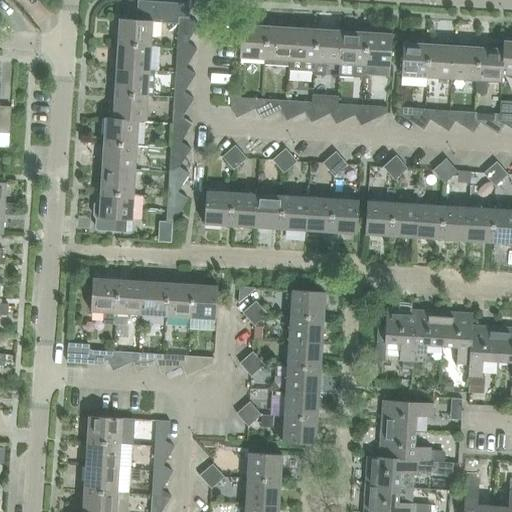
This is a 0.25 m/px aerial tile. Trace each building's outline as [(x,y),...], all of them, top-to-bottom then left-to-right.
[(119,18),(118,44),(151,46),(152,20),(179,22),(179,16),(188,17),(189,18),(190,4),(138,1),(138,19),(119,18)] [(179,16),(179,22),(177,47),(183,48),(187,42),(199,24),(189,18),(188,17),(179,16)] [(240,56),(265,58),(267,26),(242,24),(240,56)] [(265,66),(290,68),(292,27),(267,26),(265,58),(265,66)] [(290,72),(314,73),(317,29),(292,27),(290,68),(290,72)] [(326,62),(340,63),(342,31),(317,29),(314,73),(314,77),(325,78),(326,62)] [(342,31),(340,63),(353,64),(352,78),(364,78),(365,64),(367,32),(342,31)] [(392,34),(367,32),(365,64),(390,66),(392,34)] [(511,41),(504,41),(504,43),(503,49),(504,49),(502,73),(511,73),(511,41)] [(177,47),(176,72),(182,72),(186,67),(197,48),(187,42),(183,48),(177,47)] [(402,75),(401,85),(427,86),(427,77),(429,44),(404,43),(402,75)] [(477,80),(476,94),(487,94),(488,80),(502,81),(502,73),(504,49),(503,49),(504,43),(491,43),(488,46),(488,48),(479,47),(477,80)] [(118,44),(116,68),(149,70),(151,46),(118,44)] [(427,77),(452,78),(454,46),(429,44),(427,77)] [(452,78),(477,80),(479,47),(454,46),(452,78)] [(176,72),(174,97),(181,97),(184,92),(196,73),(186,67),(182,72),(176,72)] [(115,93),(147,95),(153,95),(155,71),(149,70),(116,68),(115,93)] [(174,97),(172,122),(179,122),(182,116),(194,98),(184,92),(181,97),(174,97)] [(115,93),(113,118),(138,119),(138,120),(146,120),(147,95),(115,93)] [(236,117),(256,107),(263,104),(263,99),(232,97),(232,108),(236,117)] [(261,119),(281,109),(287,106),(288,100),(263,99),(263,104),(256,107),(261,119)] [(286,120),(306,111),(312,108),(313,102),(288,100),(287,106),(281,109),(286,120)] [(311,122),(331,112),(337,109),(337,103),(313,102),(312,108),(306,111),(311,122)] [(336,124),(355,114),(362,111),(362,105),(337,103),(337,109),(331,112),(336,124)] [(0,132),(9,133),(11,106),(0,105),(0,132)] [(362,111),(355,114),(361,125),(387,112),(388,106),(362,105),(362,111)] [(424,129),(430,119),(425,116),(425,109),(399,107),(399,114),(424,129)] [(449,131),(455,121),(449,117),(450,111),(425,109),(425,116),(430,119),(449,131)] [(473,132),(480,122),(474,118),(475,112),(450,111),(449,117),(455,121),(473,132)] [(499,134),(505,124),(499,120),(499,114),(475,112),(474,118),(480,122),(499,134)] [(511,128),(511,114),(499,114),(499,120),(505,124),(511,128)] [(172,122),(171,146),(178,147),(181,142),(193,123),(182,116),(179,122),(172,122)] [(106,117),(104,142),(136,144),(138,120),(138,119),(113,118),(106,117)] [(104,142),(103,167),(134,169),(136,144),(104,142)] [(171,146),(169,171),(176,172),(179,167),(191,148),(181,142),(178,147),(171,146)] [(235,145),(221,156),(227,163),(240,152),(235,145)] [(286,147),(272,159),(278,165),(291,154),(286,147)] [(240,152),(227,163),(232,170),(246,158),(240,152)] [(335,152),(322,163),(327,170),(341,158),(335,152)] [(291,154),(278,165),(283,172),(297,161),(291,154)] [(396,156),(382,167),(388,174),(401,162),(396,156)] [(341,158),(327,170),(333,177),(346,165),(341,158)] [(448,159),(434,170),(440,177),(453,165),(448,159)] [(497,161),(483,172),(488,179),(502,167),(497,161)] [(401,162),(388,174),(393,180),(407,169),(401,162)] [(453,165),(440,177),(445,184),(458,172),(453,165)] [(103,167),(101,192),(133,194),(134,169),(103,167)] [(169,171),(168,196),(174,197),(178,191),(189,173),(179,167),(176,172),(169,171)] [(502,167),(488,179),(494,186),(507,174),(502,167)] [(0,182),(0,207),(4,208),(4,214),(14,215),(15,203),(4,202),(5,183),(0,182)] [(174,197),(168,196),(166,222),(172,222),(188,197),(178,191),(174,197)] [(205,224),(231,226),(233,193),(207,191),(205,224)] [(133,194),(101,192),(100,203),(98,203),(95,205),(94,217),(97,219),(117,221),(116,233),(130,234),(133,194)] [(231,226),(256,227),(258,195),(233,193),(231,226)] [(256,227),(281,229),(284,196),(258,195),(256,227)] [(281,229),(307,231),(309,198),(284,196),(281,229)] [(307,231),(332,232),(334,200),(309,198),(307,231)] [(334,200),(332,232),(358,234),(360,201),(334,200)] [(366,235),(392,236),(394,203),(368,201),(366,235)] [(392,236),(417,238),(419,204),(394,203),(392,236)] [(417,238),(442,239),(444,206),(419,204),(417,238)] [(442,239),(467,241),(469,207),(444,206),(442,239)] [(467,241),(492,243),(494,209),(469,207),(467,241)] [(492,243),(511,243),(511,210),(494,209),(492,243)] [(159,226),(158,245),(171,246),(172,227),(159,226)] [(93,279),(91,311),(103,312),(102,324),(116,325),(117,313),(119,280),(93,279)] [(117,313),(116,325),(127,325),(127,313),(141,314),(143,282),(119,280),(117,313)] [(141,314),(166,316),(168,283),(143,282),(141,314)] [(166,316),(190,317),(192,285),(168,283),(166,316)] [(192,285),(190,317),(216,319),(218,286),(192,285)] [(240,286),(238,303),(255,287),(240,286)] [(293,290),(291,316),(324,318),(326,292),(293,290)] [(243,313),(249,320),(262,308),(256,301),(243,313)] [(0,315),(8,316),(9,304),(0,303),(0,315)] [(262,308),(249,320),(255,326),(268,314),(262,308)] [(385,341),(385,343),(401,344),(400,361),(403,361),(402,369),(412,369),(413,362),(416,309),(387,308),(386,325),(385,341)] [(413,362),(412,369),(422,370),(423,362),(425,362),(426,346),(442,347),(444,311),(416,309),(413,362)] [(456,364),(468,365),(469,365),(472,325),(473,313),(444,311),(442,347),(457,348),(456,364)] [(291,316),(290,341),(323,343),(324,318),(291,316)] [(377,325),(376,340),(385,341),(386,325),(377,325)] [(483,361),(499,362),(501,326),(472,325),(469,365),(468,365),(468,377),(482,378),(483,361)] [(511,327),(501,326),(499,362),(511,362),(511,327)] [(290,341),(288,366),(321,368),(323,343),(290,341)] [(67,363),(88,364),(89,350),(89,346),(69,344),(67,363)] [(99,365),(107,361),(114,357),(114,351),(89,350),(88,364),(99,365)] [(112,371),(131,362),(138,359),(139,353),(114,351),(114,357),(107,361),(112,371)] [(240,364),(245,370),(259,358),(253,351),(245,358),(240,364)] [(136,373),(156,363),(163,361),(163,354),(139,353),(138,359),(131,362),(136,373)] [(162,374),(181,365),(188,361),(188,356),(163,354),(163,361),(156,363),(162,374)] [(188,361),(181,365),(186,376),(213,363),(214,357),(188,356),(188,361)] [(259,358),(245,370),(251,376),(264,364),(259,358)] [(288,366),(286,391),(320,393),(321,368),(288,366)] [(468,377),(467,392),(469,392),(483,393),(484,378),(482,378),(468,377)] [(440,382),(440,392),(452,392),(453,382),(440,382)] [(286,391),(285,417),(318,419),(320,393),(286,391)] [(451,398),(451,409),(461,409),(462,399),(451,398)] [(383,400),(381,428),(416,431),(417,416),(434,417),(434,403),(383,400)] [(236,414),(242,421),(255,408),(249,402),(236,414)] [(255,408),(242,421),(248,427),(261,415),(255,408)] [(90,416),(88,442),(121,444),(133,444),(133,431),(121,431),(122,418),(90,416)] [(318,419),(285,417),(283,443),(316,445),(318,419)] [(158,421),(156,445),(161,446),(164,440),(170,430),(171,422),(158,421)] [(381,428),(379,456),(419,459),(419,460),(431,461),(437,461),(444,461),(444,451),(431,450),(431,447),(415,446),(416,431),(381,428)] [(156,445),(155,470),(159,471),(163,465),(174,447),(164,440),(161,446),(156,445)] [(88,442),(87,466),(119,468),(121,444),(88,442)] [(250,453),(248,479),(281,481),(283,455),(250,453)] [(367,455),(365,485),(400,487),(401,472),(418,473),(418,472),(419,460),(419,459),(379,456),(367,455)] [(436,467),(437,461),(431,461),(419,460),(418,472),(430,472),(436,467)] [(155,470),(153,495),(158,495),(161,490),(173,471),(163,465),(159,471),(155,470)] [(212,465),(206,471),(218,484),(224,478),(212,465)] [(87,466),(85,490),(118,492),(119,468),(87,466)] [(206,471),(200,476),(212,490),(218,484),(206,471)] [(465,487),(463,511),(492,511),(493,505),(478,504),(478,488),(479,474),(466,474),(465,487)] [(248,479),(247,504),(279,506),(281,481),(248,479)] [(365,485),(363,511),(415,511),(416,504),(399,503),(400,487),(365,485)] [(492,511),(511,511),(511,489),(509,490),(508,506),(493,505),(492,511)] [(85,490),(83,511),(116,511),(118,492),(85,490)] [(153,495),(152,511),(161,511),(171,496),(161,490),(158,495),(153,495)]
